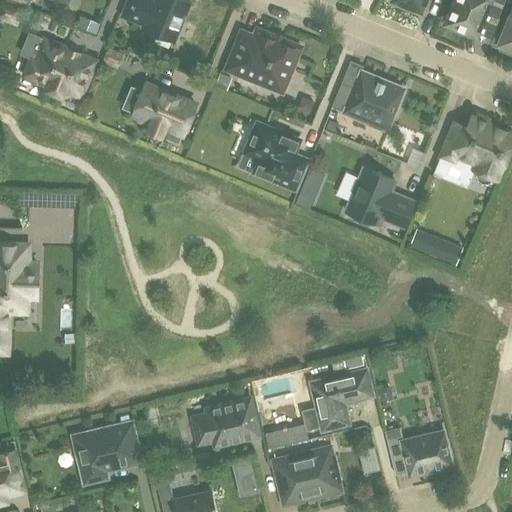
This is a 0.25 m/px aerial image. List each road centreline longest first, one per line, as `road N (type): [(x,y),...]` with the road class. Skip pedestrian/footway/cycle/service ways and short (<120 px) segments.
road 1 (residential): [(511,91),(285,0)]
road 2 (residential): [(426,511),(473,499),(483,487),(511,365)]
